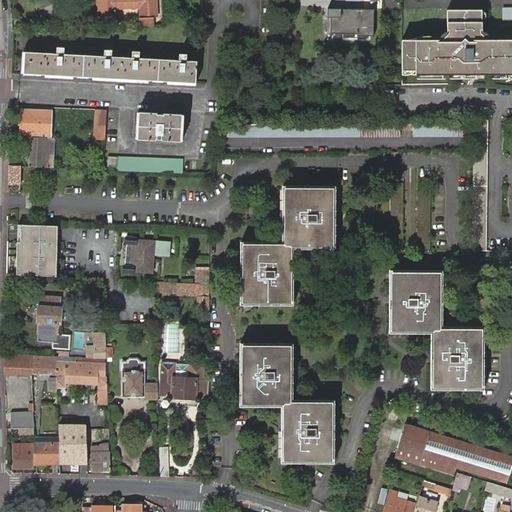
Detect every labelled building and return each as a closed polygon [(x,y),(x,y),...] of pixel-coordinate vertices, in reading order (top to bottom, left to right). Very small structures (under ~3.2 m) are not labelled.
[(141,7),(142,17),(158,16),(157,0),(102,0),(103,18),(117,17),(117,8),(141,7)] [(502,19),(511,18),(511,5),(502,6),(502,19)] [(372,36),(373,9),(326,8),(326,16),(329,16),(328,33),(355,34),(355,39),(364,39),(364,36),(372,36)] [(401,40),(401,71),(415,71),(415,74),(464,75),(464,66),(474,65),(477,59),(476,75),(511,74),(511,38),(489,39),(489,41),(487,41),(479,34),(479,30),(480,30),(481,30),(481,10),(474,10),(446,10),(446,29),(448,30),(448,33),(441,41),(436,42),(436,40),(401,40)] [(438,39),(436,40),(436,42),(441,41),(448,33),(448,30),(446,29),(446,31),(438,39)] [(481,31),(480,30),(479,30),(479,34),(487,41),(489,41),(489,39),(481,31)] [(132,57),(111,57),(111,50),(103,50),(103,56),(64,55),(64,49),(57,48),(56,54),(25,53),(24,75),(197,81),(197,60),(187,60),(187,53),(179,53),(179,59),(140,58),(140,51),(132,51),(132,57)] [(464,66),(464,75),(468,75),(473,75),(474,65),(464,66)] [(52,111),(23,109),(22,135),(53,136),(54,133),(51,133),(52,111)] [(93,138),(105,139),(107,109),(95,109),(93,138)] [(155,138),(161,138),(161,140),(180,141),(181,113),(163,112),(163,114),(158,114),(158,112),(139,111),(138,139),(155,140),(155,138)] [(473,137),(473,153),(472,252),(486,252),(488,120),(473,120),(473,124),(473,137)] [(400,125),(218,123),(219,135),(396,137),(396,134),(400,135),(400,125)] [(412,137),(473,137),(473,124),(412,124),(412,137)] [(30,166),(53,167),(54,164),(50,163),(50,156),(54,156),(54,149),(50,149),(50,141),(55,141),(55,137),(31,136),(30,166)] [(115,166),(115,170),(182,173),(182,159),(117,156),(116,157),(106,157),(106,165),(115,166)] [(9,166),(9,184),(21,184),(22,166),(9,166)] [(390,251),(404,251),(403,183),(390,183),(390,251)] [(418,251),(431,251),(430,183),(416,183),(418,251)] [(285,246),(244,245),(244,266),(250,266),(249,280),(244,280),(243,301),(290,302),(290,280),(282,280),(281,277),(285,277),(285,270),(282,269),(282,266),(290,267),(291,246),(332,247),(333,224),(325,224),(325,220),(328,221),(328,213),(325,214),(325,210),(333,210),(333,189),(286,189),(286,210),(291,210),(292,224),(285,224),(285,246)] [(57,243),(57,226),(21,224),(20,243),(19,265),(16,265),(16,274),(58,277),(57,243)] [(125,246),(124,266),(122,266),(122,273),(131,274),(131,271),(152,272),(152,255),(168,256),(168,242),(132,240),(132,238),(124,238),(123,246),(125,246)] [(209,284),(209,267),(195,266),(195,284),(209,284)] [(282,280),(290,280),(290,267),(282,266),(282,269),(285,270),(285,277),(281,277),(282,280)] [(433,365),(432,386),(480,387),(481,366),(474,366),(475,352),(481,352),(481,331),(439,330),(439,310),(434,310),(434,295),(440,296),(440,274),(431,274),(393,274),(393,295),(402,295),(402,298),(398,298),(398,306),(402,306),(402,309),(393,309),(392,330),(434,331),(433,351),(443,351),(443,354),(439,354),(438,362),(442,362),(442,366),(433,365)] [(180,297),(180,283),(154,282),(154,296),(180,297)] [(191,297),(191,295),(192,283),(180,283),(180,297),(191,297)] [(191,295),(209,296),(209,284),(195,284),(192,283),(191,295)] [(402,295),(393,295),(393,309),(402,309),(402,306),(398,306),(398,298),(402,298),(402,295)] [(59,334),(61,297),(40,296),(39,306),(38,313),(38,316),(38,323),(39,323),(38,333),(38,341),(53,342),(53,348),(70,349),(70,335),(60,334),(59,334)] [(197,297),(196,312),(208,312),(208,297),(197,297)] [(105,348),(105,339),(94,338),(94,344),(87,344),(86,350),(86,356),(94,356),(106,356),(105,348)] [(249,380),(243,380),(243,402),(284,402),(284,423),(290,423),(290,437),(283,437),(283,458),(330,458),(331,437),(322,437),(322,433),(325,433),(325,426),(322,426),(322,424),(331,423),(331,402),(289,402),(289,381),(281,381),(281,377),(284,377),(284,370),(281,370),(281,367),(289,367),(290,345),(243,345),(243,367),(249,367),(249,380)] [(433,351),(433,365),(442,366),(442,362),(438,362),(439,354),(443,354),(443,351),(433,351)] [(32,354),(4,354),(4,362),(5,371),(32,373),(32,354)] [(32,354),(32,373),(57,373),(57,355),(32,354)] [(57,355),(57,373),(58,379),(58,387),(65,388),(65,383),(96,382),(96,379),(99,378),(99,382),(99,398),(101,398),(107,398),(106,358),(106,356),(94,356),(86,356),(71,355),(57,355)] [(123,398),(144,398),(145,399),(145,388),(145,386),(145,370),(145,363),(140,363),(140,361),(138,360),(130,360),(128,362),(128,363),(122,363),(123,398)] [(173,394),(196,395),(195,399),(196,399),(196,400),(197,400),(197,401),(198,401),(199,401),(199,400),(200,400),(201,400),(201,399),(201,396),(202,396),(203,376),(203,362),(189,362),(189,364),(178,363),(178,362),(162,362),(161,374),(160,393),(167,393),(167,398),(167,399),(168,399),(169,399),(170,399),(171,399),(172,399),(172,398),(173,394)] [(289,381),(289,367),(281,367),(281,370),(284,370),(284,377),(281,377),(281,381),(289,381)] [(157,389),(157,386),(145,386),(145,388),(145,399),(144,398),(144,401),(158,401),(158,400),(151,400),(151,399),(151,389),(157,389)] [(28,411),(12,411),(13,428),(20,427),(33,427),(33,411),(33,403),(28,403),(28,411)] [(398,422),(400,415),(386,411),(384,418),(398,422)] [(322,437),(331,437),(331,423),(322,424),(322,426),(325,426),(325,433),(322,433),(322,437)] [(511,462),(511,457),(403,424),(394,456),(452,474),(454,466),(506,482),(511,462)] [(86,425),(59,425),(59,442),(60,460),(87,460),(86,429),(86,425)] [(34,463),(60,463),(60,460),(59,442),(33,442),(33,445),(34,463)] [(92,471),(110,470),(110,451),(109,451),(108,444),(103,444),(98,447),(91,447),(92,471)] [(13,468),(34,468),(34,463),(33,445),(29,445),(13,446),(13,450),(13,468)] [(161,474),(169,475),(168,445),(159,445),(161,474)] [(456,472),(452,489),(458,491),(462,474),(456,472)] [(435,490),(436,484),(423,480),(421,486),(435,490)] [(511,488),(486,481),(484,491),(511,499),(511,494),(511,493),(511,488)] [(389,490),(381,511),(413,511),(415,508),(406,505),(408,498),(399,495),(399,494),(389,490)] [(413,511),(434,511),(437,502),(419,496),(417,501),(415,508),(413,511)] [(415,508),(417,501),(408,498),(406,505),(415,508)]
